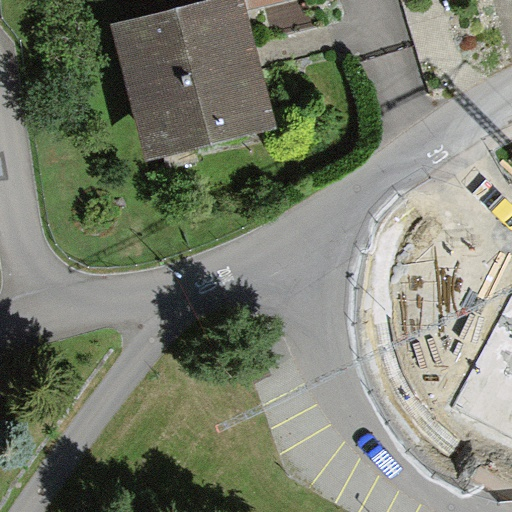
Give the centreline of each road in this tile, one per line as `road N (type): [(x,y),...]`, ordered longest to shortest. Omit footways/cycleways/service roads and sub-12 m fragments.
road 1 (residential): [(471,511),(377,434),(327,329),(308,225)]
road 2 (residential): [(26,511),(188,288)]
road 3 (residential): [(308,225),(511,93)]
road 4 (residential): [(0,118),(45,321)]
road 5 (unclassified): [(188,288),(45,321)]
road 6 (residential): [(188,288),(308,225)]
